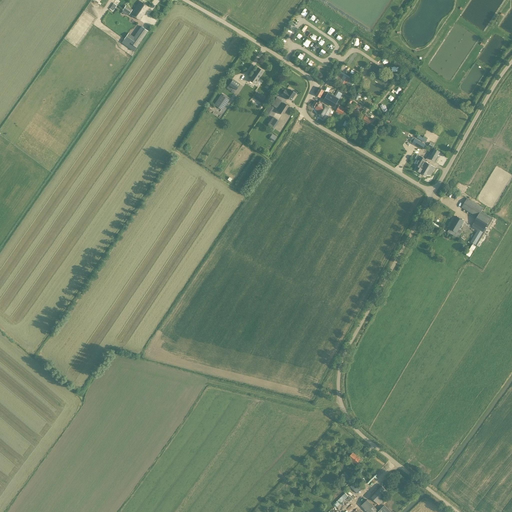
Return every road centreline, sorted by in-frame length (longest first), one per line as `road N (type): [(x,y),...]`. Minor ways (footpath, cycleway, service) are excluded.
road 1 (unclassified): [(457,511),(356,430),(338,392),(349,344),(433,193)]
road 2 (unclassified): [(433,193),(308,119),(312,86),(305,74),(184,0)]
road 3 (unclassified): [(433,193),(511,60)]
